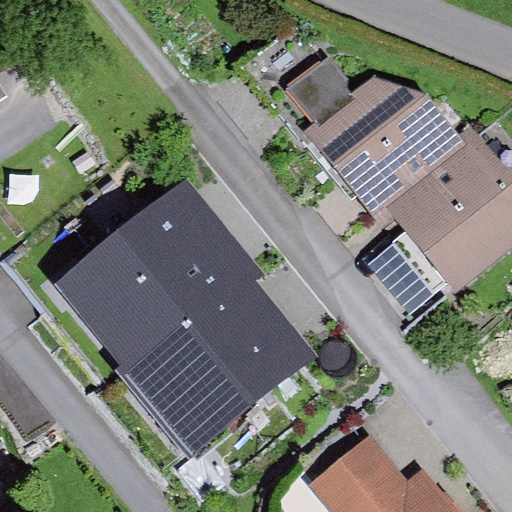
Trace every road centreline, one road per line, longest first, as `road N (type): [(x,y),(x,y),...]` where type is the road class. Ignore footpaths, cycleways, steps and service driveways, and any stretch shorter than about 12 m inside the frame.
road 1 (residential): [(107,0),(511,488)]
road 2 (unclassified): [(511,56),(377,0)]
